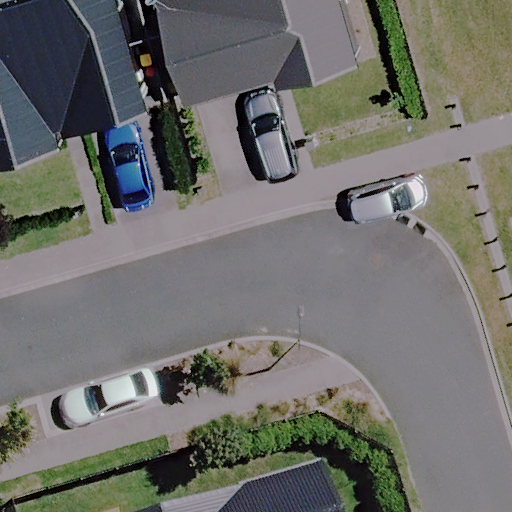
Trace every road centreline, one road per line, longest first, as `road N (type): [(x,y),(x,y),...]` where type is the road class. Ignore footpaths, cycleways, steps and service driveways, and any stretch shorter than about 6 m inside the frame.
road 1 (residential): [(265,288),(363,286),(397,309),(443,396),(477,511)]
road 2 (residential): [(0,361),(265,288)]
